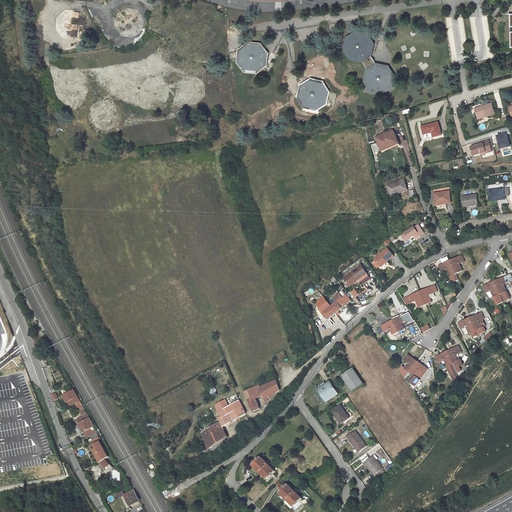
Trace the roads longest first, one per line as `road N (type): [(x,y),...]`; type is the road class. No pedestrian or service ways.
road 1 (unclassified): [(0,272),(65,444),(103,511)]
road 2 (residential): [(451,0),(230,39)]
road 3 (unclassified): [(448,250),(360,315),(294,398)]
road 4 (unclassified): [(294,398),(343,468),(340,511)]
road 5 (residential): [(499,237),(428,340)]
